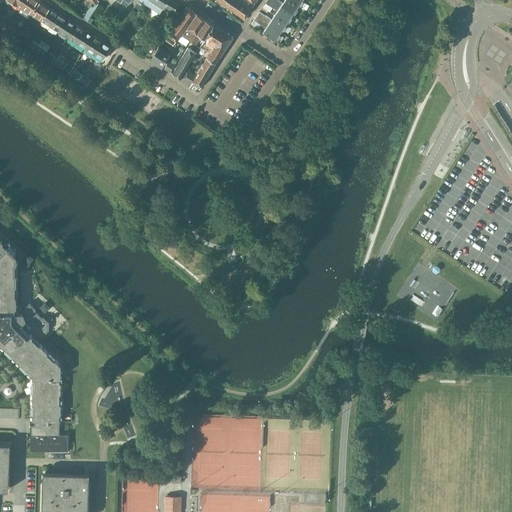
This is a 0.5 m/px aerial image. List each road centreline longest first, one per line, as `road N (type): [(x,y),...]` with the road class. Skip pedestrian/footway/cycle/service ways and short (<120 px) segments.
road 1 (tertiary): [(339,511),(346,400),(370,284),(468,95)]
road 2 (residential): [(194,100),(49,0)]
road 3 (residential): [(289,60),(245,123),(231,125),(199,104)]
